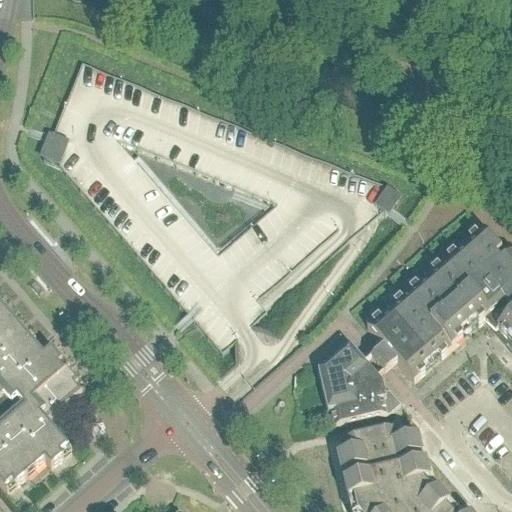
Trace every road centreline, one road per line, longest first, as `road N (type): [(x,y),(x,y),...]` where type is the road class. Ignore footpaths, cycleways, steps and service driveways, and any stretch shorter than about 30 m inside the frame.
road 1 (secondary): [(191,414),(110,320),(86,311)]
road 2 (secondary): [(86,311),(92,335),(174,428)]
road 3 (secondary): [(86,311),(0,212)]
road 4 (secondary): [(276,511),(191,414)]
road 5 (residential): [(77,511),(174,428)]
